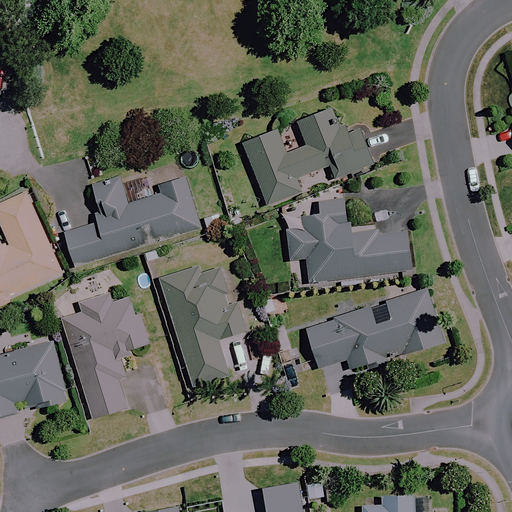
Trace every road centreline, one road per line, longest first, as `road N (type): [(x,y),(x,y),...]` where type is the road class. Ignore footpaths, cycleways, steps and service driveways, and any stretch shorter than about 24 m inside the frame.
road 1 (residential): [(26,498),(204,440),(254,432),(387,437),(492,424)]
road 2 (residential): [(511,341),(467,220),(446,77),(460,40),(486,13),(511,2)]
